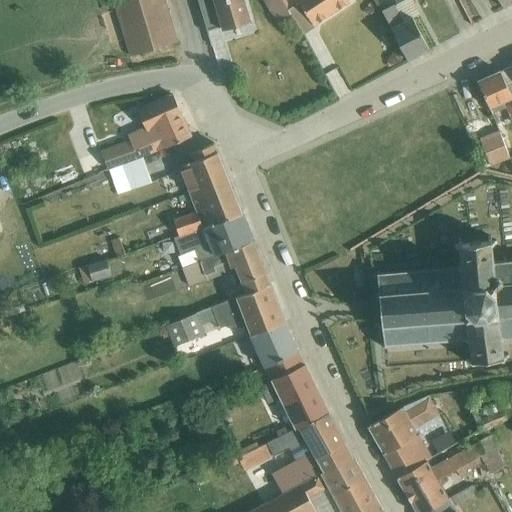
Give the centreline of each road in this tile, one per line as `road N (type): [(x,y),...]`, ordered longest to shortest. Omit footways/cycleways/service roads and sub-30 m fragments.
road 1 (residential): [(241,155),(301,310),(400,511)]
road 2 (residential): [(511,32),(241,155)]
road 3 (residential): [(241,155),(200,79),(107,88),(0,124)]
